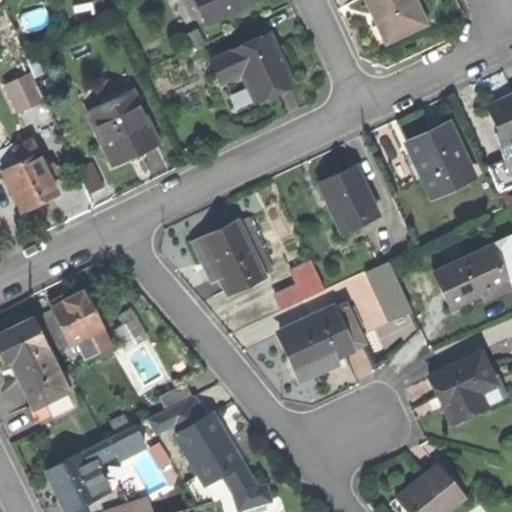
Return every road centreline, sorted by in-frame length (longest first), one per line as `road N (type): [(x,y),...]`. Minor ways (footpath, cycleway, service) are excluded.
road 1 (residential): [(350,511),(115,225)]
road 2 (residential): [(115,225),(363,107)]
road 3 (residential): [(363,107),(499,43),(506,0)]
road 4 (residential): [(0,280),(115,225)]
